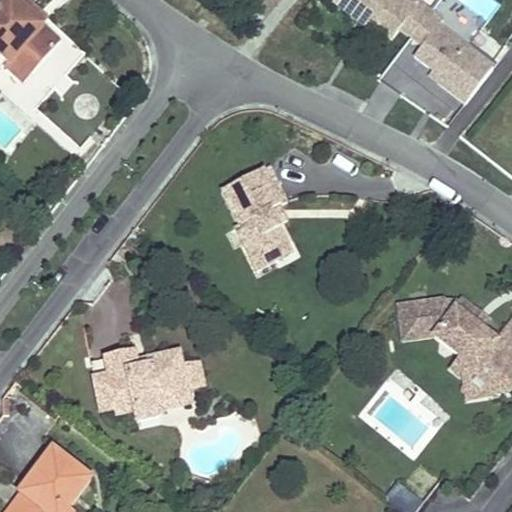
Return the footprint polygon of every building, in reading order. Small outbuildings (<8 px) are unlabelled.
[(42,28),(10,0),(5,0),(0,6),(0,56),(8,64),(13,59),(31,75),(60,44),(42,28)] [(25,0),(10,0),(42,28),(48,21),(25,0)] [(363,21),(391,42),(399,32),(410,41),(442,0),(336,0),(333,4),(361,25),(363,21)] [(442,0),(410,41),(422,49),(414,60),(433,75),(441,81),(437,86),(465,107),(492,72),(466,51),(470,46),(482,31),(442,0)] [(456,0),(488,23),(499,7),(489,0),(456,0)] [(388,46),(391,42),(363,21),(361,25),(388,46)] [(466,51),(492,72),(496,66),(470,46),(466,51)] [(23,84),(31,75),(13,59),(8,64),(5,68),(23,84)] [(77,62),(67,75),(81,85),(91,72),(77,62)] [(441,81),(433,75),(429,80),(437,86),(441,81)] [(49,94),(36,111),(52,122),(64,105),(49,94)] [(288,204),(270,169),(222,193),(238,227),(234,229),(256,273),(277,262),(272,252),(287,245),(278,227),(272,214),(271,212),(288,204)] [(281,209),(272,214),(278,227),(287,222),(281,209)] [(292,255),(287,245),(272,252),(277,262),(292,255)] [(511,389),(511,331),(509,329),(497,344),(482,332),(468,322),(475,313),(462,302),(455,311),(443,302),(399,308),(402,333),(417,331),(418,340),(434,338),(461,359),(464,354),(480,366),(476,371),(494,385),(498,380),(511,391),(511,389)] [(468,322),(482,332),(489,324),(475,313),(468,322)] [(417,331),(402,333),(403,342),(418,340),(417,331)] [(480,366),(464,354),(461,359),(451,371),(467,383),(470,397),(511,391),(498,380),(494,385),(476,371),(480,366)] [(206,387),(202,367),(183,371),(174,365),(172,356),(150,361),(151,369),(139,371),(137,364),(135,355),(92,364),(103,414),(118,411),(119,417),(136,413),(159,408),(160,413),(191,407),(188,391),(206,387)] [(174,365),(183,371),(180,355),(172,356),(174,365)] [(150,361),(137,364),(139,371),(151,369),(150,361)] [(159,408),(136,413),(139,425),(162,420),(160,413),(159,408)] [(91,481),(52,451),(19,495),(21,496),(27,501),(18,511),(67,511),(69,510),(91,481)] [(399,486),(384,505),(393,511),(417,511),(422,505),(399,486)] [(8,511),(18,511),(27,501),(21,496),(8,511)]
